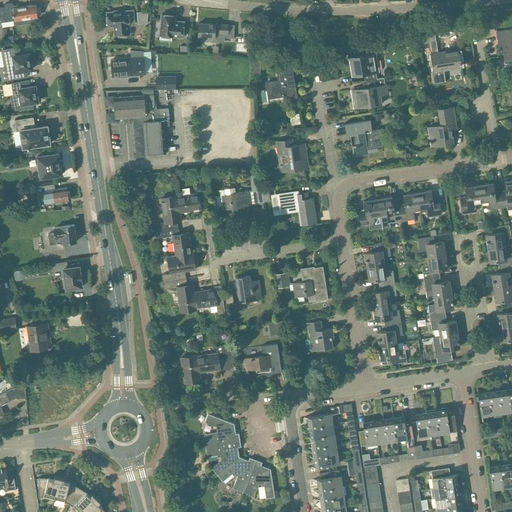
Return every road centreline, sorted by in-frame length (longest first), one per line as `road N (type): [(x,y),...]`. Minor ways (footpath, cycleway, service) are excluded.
road 1 (primary): [(123,406),(118,323),(68,0)]
road 2 (residential): [(196,0),(328,12),(509,0)]
road 3 (residential): [(493,160),(363,179),(339,192)]
road 4 (residential): [(480,511),(458,373)]
road 5 (residential): [(341,252),(363,388)]
road 6 (residential): [(339,192),(311,59)]
road 7 (residential): [(477,371),(460,238)]
road 8 (residential): [(493,160),(474,38)]
